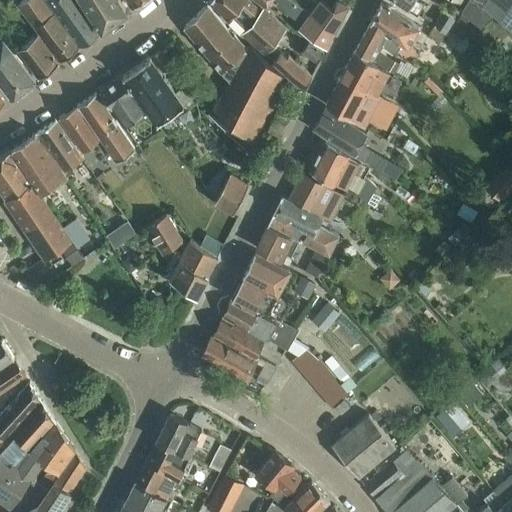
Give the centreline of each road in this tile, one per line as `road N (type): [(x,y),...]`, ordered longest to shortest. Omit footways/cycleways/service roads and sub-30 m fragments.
road 1 (residential): [(171,379),(362,0)]
road 2 (residential): [(171,379),(318,461),(360,511)]
road 3 (residential): [(0,134),(185,0)]
road 4 (tertiary): [(171,379),(0,301)]
road 5 (tertiary): [(104,511),(171,379)]
